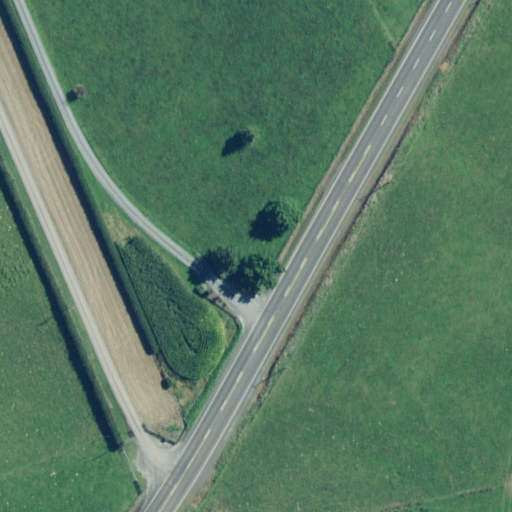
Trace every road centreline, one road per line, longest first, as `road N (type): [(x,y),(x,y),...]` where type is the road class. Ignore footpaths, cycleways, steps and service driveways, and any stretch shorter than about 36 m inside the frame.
road 1 (primary): [(452,0),(159,511)]
road 2 (track): [(270,325),(168,248),(92,156),(27,0)]
